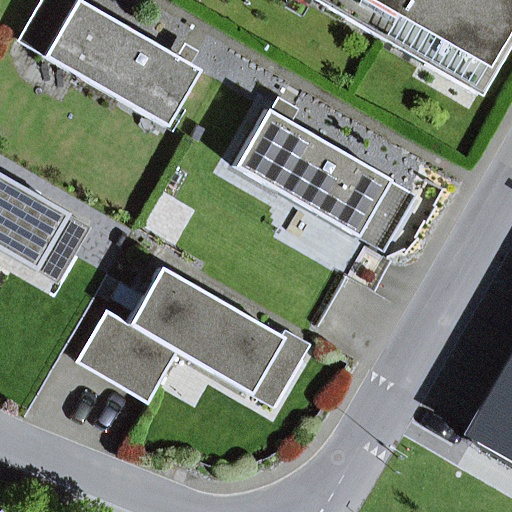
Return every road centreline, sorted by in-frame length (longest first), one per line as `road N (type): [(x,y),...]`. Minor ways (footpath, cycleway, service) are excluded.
road 1 (residential): [(316,511),(511,185)]
road 2 (residential): [(188,511),(0,439)]
